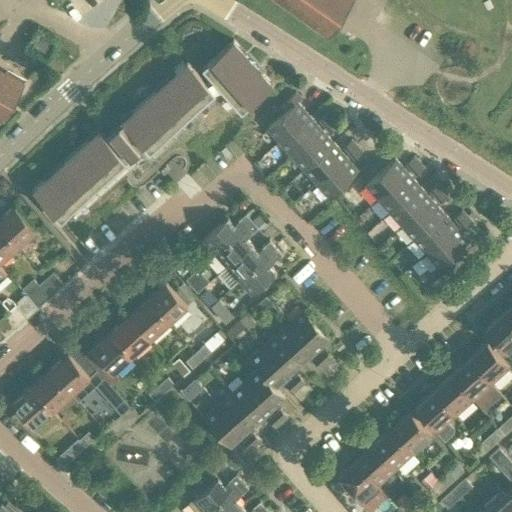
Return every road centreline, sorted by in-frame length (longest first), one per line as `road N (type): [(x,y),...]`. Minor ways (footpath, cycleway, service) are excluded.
road 1 (residential): [(312,245),(245,173),(198,210),(156,226),(0,362)]
road 2 (residential): [(511,191),(212,0)]
road 3 (residential): [(334,511),(290,466),(295,438),(406,348)]
road 4 (tertiary): [(0,156),(171,0)]
road 5 (residential): [(433,324),(340,223),(312,245)]
road 6 (residential): [(406,348),(312,245)]
